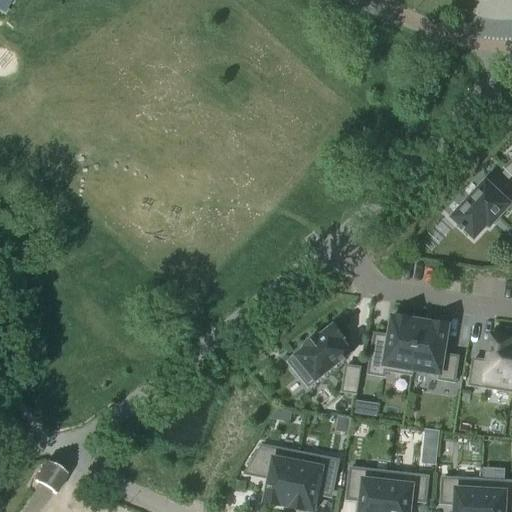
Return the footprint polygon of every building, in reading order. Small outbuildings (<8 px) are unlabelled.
[(0,0),(0,11),(4,13),(9,0),(0,0)] [(465,230),(475,239),(488,225),(490,228),(511,205),(499,194),(505,187),(495,178),(489,185),(486,182),(452,219),(462,228),(460,230),(463,232),(465,230)] [(413,376),(413,371),(421,322),(411,320),(411,319),(396,317),(396,318),(392,317),(387,346),(373,344),(368,375),(384,377),(385,371),(413,376)] [(421,322),(413,371),(440,375),(439,380),(454,383),(458,358),(444,355),(449,325),(434,323),(433,324),(421,322)] [(307,348),(289,362),(309,387),(341,362),(343,363),(346,360),(345,359),(352,353),(342,341),(345,338),(335,326),(320,338),(318,336),(306,346),(307,348)] [(511,392),(511,346),(511,341),(511,339),(492,336),(488,362),(474,360),(470,386),(479,387),(511,392)] [(347,367),(343,392),(357,394),(361,369),(347,367)] [(356,402),(354,415),(365,416),(367,404),(356,402)] [(424,429),(424,438),(438,440),(439,432),(424,429)] [(290,508),(301,454),(261,446),(244,474),(270,479),(265,504),(280,507),(280,506),(290,508)] [(339,461),(301,454),(290,508),(290,509),(306,511),(312,511),(314,511),(319,489),(333,492),(339,461)] [(55,495),(67,475),(47,463),(35,483),(55,495)] [(385,511),(389,473),(350,469),(348,494),(361,496),(359,511),(385,511)] [(428,478),(389,473),(385,511),(410,511),(412,502),(425,503),(428,478)] [(480,511),(482,481),(443,479),(441,505),(455,505),(454,511),(480,511)] [(511,482),(482,481),(480,511),(505,511),(506,508),(511,508),(511,482)]
